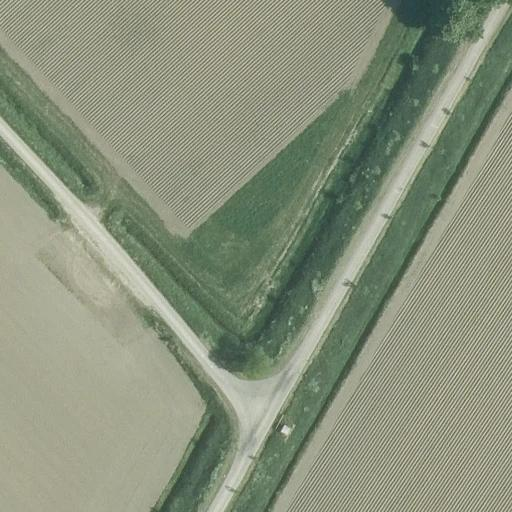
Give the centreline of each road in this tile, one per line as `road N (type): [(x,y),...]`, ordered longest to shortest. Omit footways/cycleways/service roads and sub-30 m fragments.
road 1 (unclassified): [(265,419),(501,0)]
road 2 (unclassified): [(265,419),(244,406),(0,131)]
